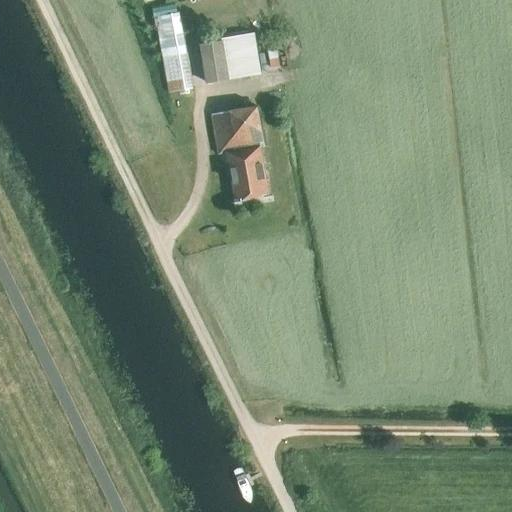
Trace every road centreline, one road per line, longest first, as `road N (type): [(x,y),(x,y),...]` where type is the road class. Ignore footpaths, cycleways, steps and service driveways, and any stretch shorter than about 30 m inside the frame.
road 1 (track): [(294,511),(43,0)]
road 2 (unclassified): [(114,511),(0,281)]
road 3 (track): [(257,437),(288,430),(511,431)]
